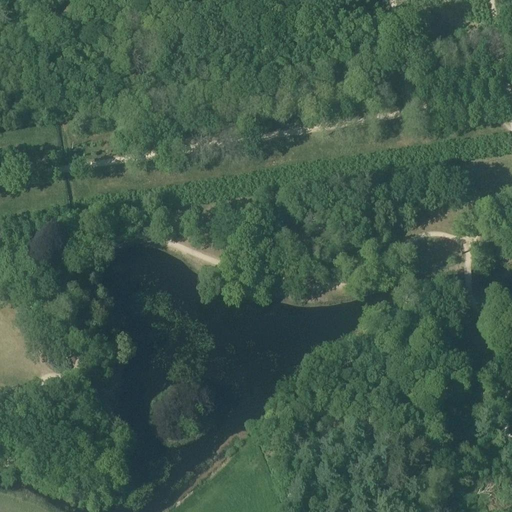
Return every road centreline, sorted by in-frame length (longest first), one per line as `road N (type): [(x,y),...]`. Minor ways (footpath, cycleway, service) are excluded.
road 1 (track): [(408,112),(0,181)]
road 2 (unknown): [(0,40),(151,26),(278,0)]
road 3 (track): [(511,190),(468,243),(476,310),(511,328)]
